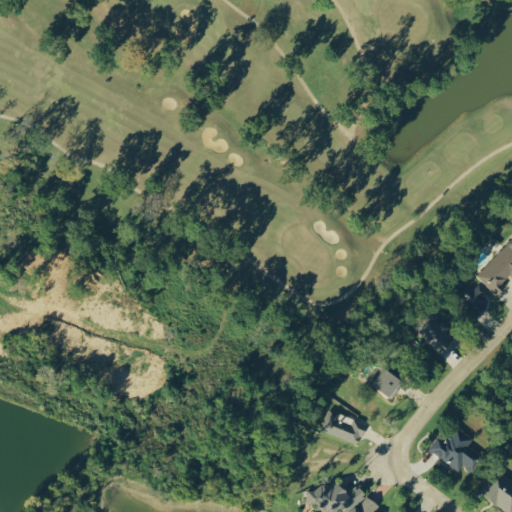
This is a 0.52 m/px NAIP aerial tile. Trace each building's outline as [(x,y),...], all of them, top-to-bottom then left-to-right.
[(511,240),(474,269),(495,296),(506,288),(499,278),(511,268),(511,240)] [(473,288),(468,275),(456,281),(471,316),(490,308),(480,285),(473,288)] [(415,329),(442,353),(454,340),(446,333),(450,329),(431,311),(415,329)] [(374,383),(392,397),(404,381),(386,367),(374,383)] [(367,424),(330,409),(322,430),(359,444),(367,424)] [(482,454),(469,445),(473,438),(456,426),(445,444),(438,439),(430,451),(459,471),(464,464),(471,469),(482,454)] [(511,511),(511,478),(511,480),(494,470),(480,492),(509,511),(511,511)] [(374,511),(381,505),(355,484),(349,491),(336,481),(330,488),(322,482),(314,492),(312,490),(305,499),(322,511),(338,511),(341,508),(346,511),(374,511)]
